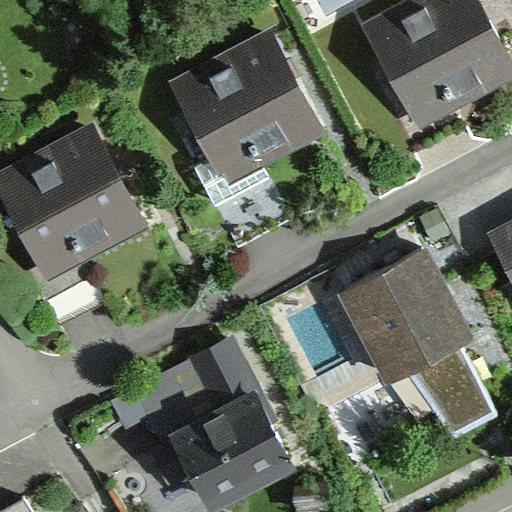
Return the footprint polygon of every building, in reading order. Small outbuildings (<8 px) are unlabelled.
[(511,74),(469,0),(400,0),(358,24),(418,130),(511,77),(511,74)] [(265,28),(163,80),(221,194),(324,142),(265,28)] [(84,117),(0,163),(0,200),(43,277),(142,223),(84,117)] [(511,216),(480,234),(511,290),(511,216)] [(416,247),(327,294),(376,385),(465,338),(416,247)] [(239,386),(155,428),(196,511),(281,468),(239,386)]
